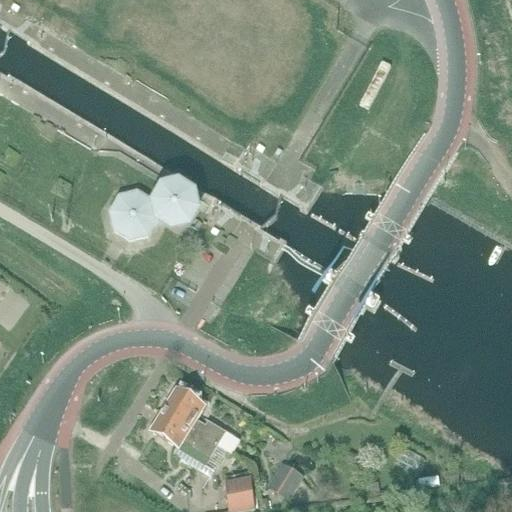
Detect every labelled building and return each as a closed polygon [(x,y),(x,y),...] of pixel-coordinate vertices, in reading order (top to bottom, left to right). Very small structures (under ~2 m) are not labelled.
[(383,109),(394,113),(412,67),(401,63),(383,109)] [(154,205),(152,203),(138,195),(120,199),(110,216),(114,234),(130,244),(149,239),(158,225),(165,218),(174,223),(185,221),(190,211),(188,201),(178,195),(168,198),(162,206),(154,205)] [(163,416),(218,449),(225,437),(207,426),(204,430),(197,425),(206,411),(177,394),(163,416)] [(206,469),(218,449),(163,416),(151,435),(179,452),(182,448),(198,458),(196,462),(206,469)] [(288,504),(303,480),(286,469),(271,493),(288,504)] [(227,511),(254,511),(251,486),(225,490),(227,511)]
